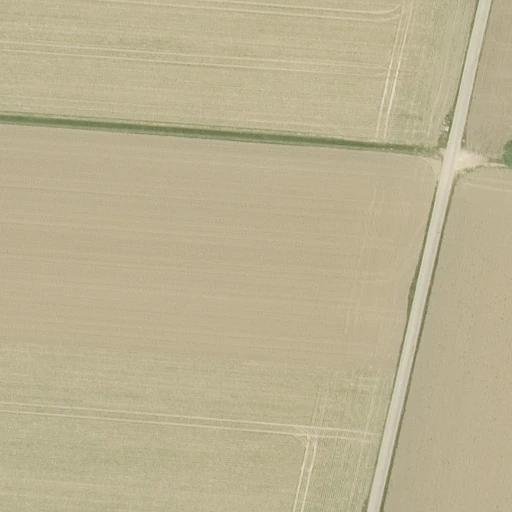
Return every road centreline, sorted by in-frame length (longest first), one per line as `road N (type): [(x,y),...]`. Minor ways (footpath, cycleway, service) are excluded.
road 1 (track): [(370,511),(483,0)]
road 2 (track): [(0,121),(449,153)]
